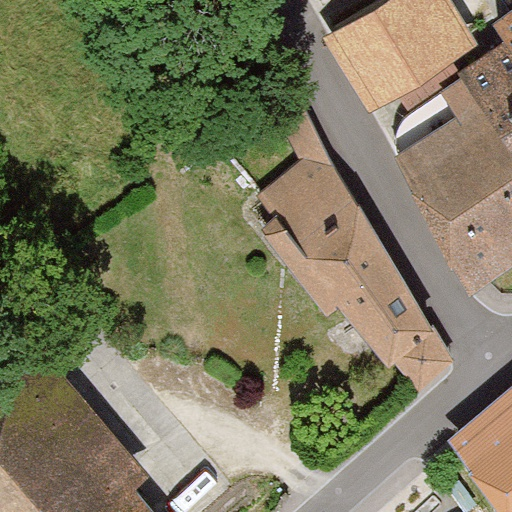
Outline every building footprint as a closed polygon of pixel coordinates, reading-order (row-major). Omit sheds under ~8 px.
[(455,0),(372,0),(326,29),(371,105),(480,39),(455,0)] [(503,31),(511,41),(511,3),(494,16),(503,31)] [(443,86),(466,103),(511,138),(511,41),(503,31),(457,62),(463,72),(443,86)] [(338,300),(389,360),(394,356),(422,387),(453,355),(433,324),(293,82),(273,101),(303,157),(247,204),(325,310),(338,300)] [(511,255),(511,138),(466,103),(392,149),(474,280),(511,255)] [(185,511),(45,336),(0,371),(0,511),(185,511)] [(511,396),(466,436),(511,488),(511,396)]
